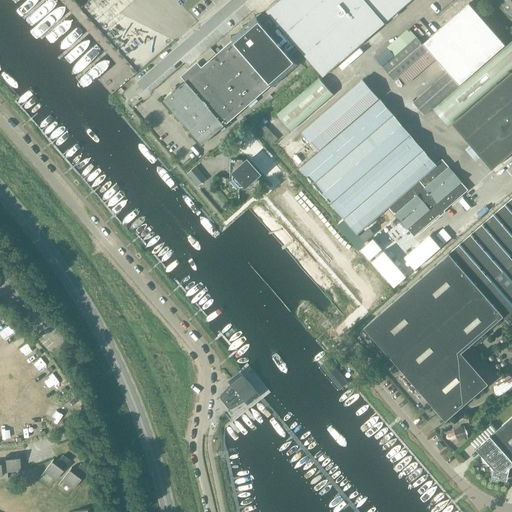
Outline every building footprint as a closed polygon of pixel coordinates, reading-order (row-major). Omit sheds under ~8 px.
[(96,23),(104,14),(88,0),(87,0),(80,9),(96,23)] [(278,0),(266,11),(323,78),(413,0),(278,0)] [(424,44),(460,85),(505,45),(469,4),(424,44)] [(202,145),(239,113),(295,64),(257,20),(163,101),(202,145)] [(427,51),(417,38),(383,68),(393,80),(427,51)] [(448,126),(511,71),(511,41),(434,110),(448,126)] [(382,67),(394,56),(387,49),(375,60),(382,67)] [(511,72),(453,124),(492,170),(511,152),(511,72)] [(413,103),(424,116),(458,86),(447,73),(413,103)] [(341,78),(330,87),(333,91),(345,82),(341,78)] [(333,95),(320,79),(278,116),(291,131),(333,95)] [(379,99),(363,80),(302,133),(318,152),(379,99)] [(460,182),(450,169),(442,160),(436,165),(380,100),(299,170),(358,236),(389,207),(397,216),(407,228),(415,237),(468,191),(460,182)] [(242,159),(231,159),(230,173),(233,173),(233,179),(240,186),(245,186),(245,190),(259,190),(260,179),(257,176),(260,173),(248,160),(245,163),(242,159)] [(202,178),(195,183),(198,186),(204,181),(202,178)] [(511,199),(365,328),(446,422),(484,388),(458,357),(504,316),(511,325),(511,199)] [(467,211),(475,220),(479,217),(471,208),(467,211)] [(365,242),(374,234),(370,229),(360,237),(365,242)] [(445,245),(452,238),(444,229),(437,236),(445,245)] [(431,236),(405,258),(416,270),(441,248),(431,236)] [(383,249),(374,239),(362,250),(371,260),(383,249)] [(407,277),(384,251),(372,262),(395,288),(407,277)] [(316,360),(331,347),(289,304),(278,313),(316,360)] [(331,347),(316,360),(341,391),(359,376),(334,345),(331,347)] [(361,346),(360,347),(356,351),(363,359),(368,354),(361,346)] [(233,409),(247,401),(247,400),(245,399),(253,391),(244,379),(234,385),(233,383),(232,383),(222,394),(221,394),(221,395),(221,396),(220,396),(220,397),(220,398),(221,398),(221,399),(221,400),(228,408),(229,409),(230,409),(231,409),(232,409),(233,409)] [(511,417),(490,437),(511,461),(511,417)] [(476,449),(482,457),(485,454),(495,465),(492,476),(508,479),(510,468),(509,467),(511,464),(511,461),(490,437),(476,449)] [(19,455),(5,456),(7,471),(21,470),(19,455)] [(56,480),(65,468),(70,461),(63,455),(58,462),(54,459),(45,471),(56,480)] [(74,488),(83,476),(88,469),(81,464),(76,471),(72,468),(62,480),(74,488)]
